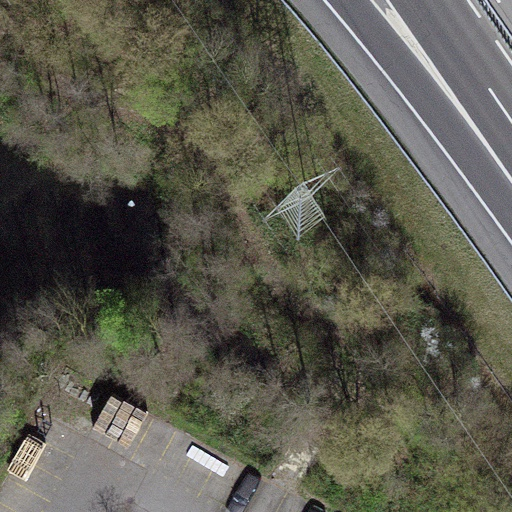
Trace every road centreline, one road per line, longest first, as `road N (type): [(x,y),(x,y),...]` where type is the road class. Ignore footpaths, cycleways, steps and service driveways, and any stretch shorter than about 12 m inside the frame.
road 1 (motorway): [(348,0),(511,208)]
road 2 (motorway): [(427,0),(511,133)]
